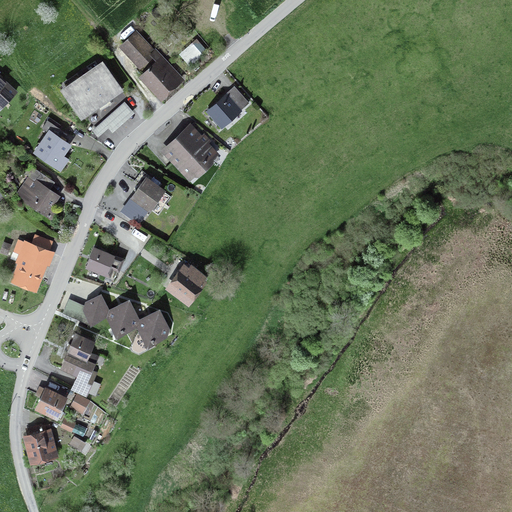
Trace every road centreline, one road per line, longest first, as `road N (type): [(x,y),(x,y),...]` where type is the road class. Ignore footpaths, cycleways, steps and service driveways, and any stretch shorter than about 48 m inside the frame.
road 1 (residential): [(296,0),(118,160),(39,328)]
road 2 (residential): [(39,328),(16,423),(32,511)]
